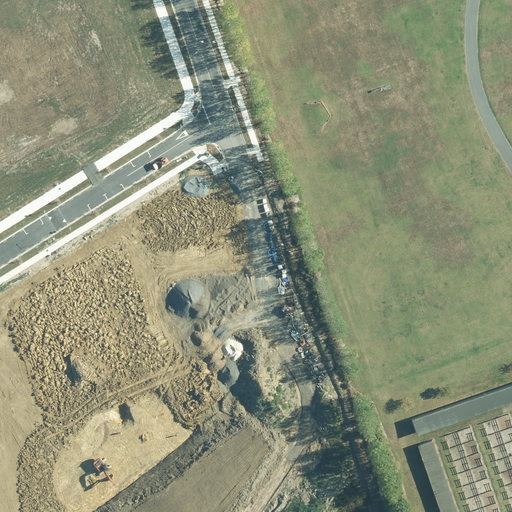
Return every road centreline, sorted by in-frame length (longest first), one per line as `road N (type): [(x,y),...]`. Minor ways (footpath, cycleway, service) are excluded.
road 1 (residential): [(225,119),(316,407)]
road 2 (residential): [(0,258),(225,119)]
road 3 (residential): [(145,511),(316,407)]
road 4 (residential): [(182,0),(225,119)]
